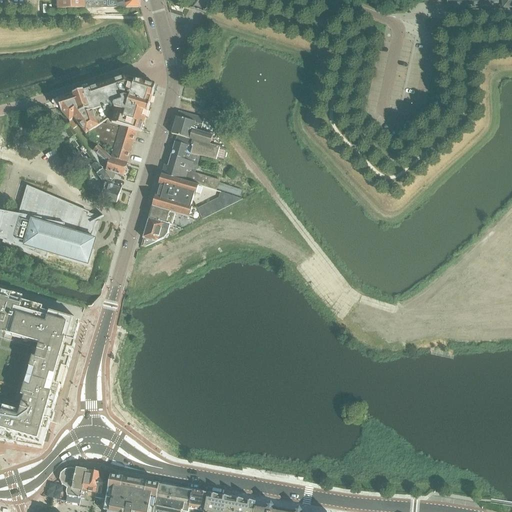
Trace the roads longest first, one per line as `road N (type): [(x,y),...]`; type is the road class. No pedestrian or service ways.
road 1 (track): [(170,104),(214,117),(351,293),(394,310)]
road 2 (tertiary): [(382,505),(161,468),(92,437)]
road 3 (residential): [(114,296),(172,98),(168,40)]
road 4 (unclassified): [(92,437),(91,375),(114,296)]
